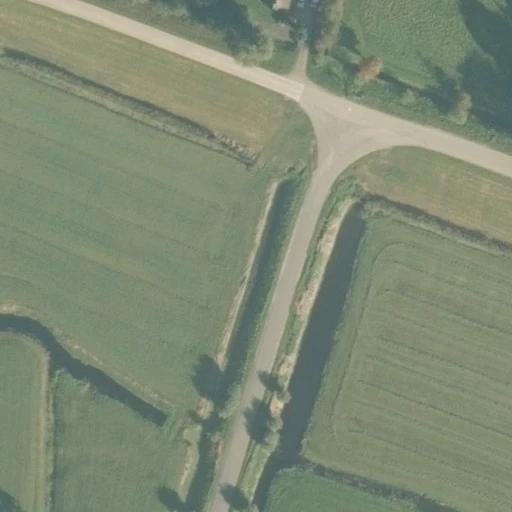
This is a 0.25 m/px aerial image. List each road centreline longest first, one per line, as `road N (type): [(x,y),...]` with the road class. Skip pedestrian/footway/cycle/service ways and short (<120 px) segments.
road 1 (tertiary): [(218,511),(349,108)]
road 2 (unclassified): [(349,108),(54,0)]
road 3 (tertiary): [(511,165),(349,108)]
